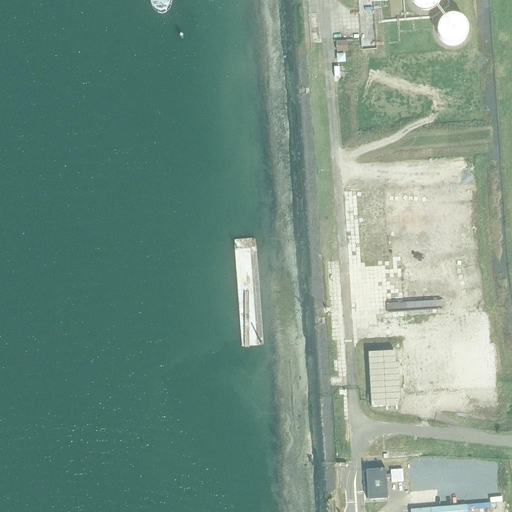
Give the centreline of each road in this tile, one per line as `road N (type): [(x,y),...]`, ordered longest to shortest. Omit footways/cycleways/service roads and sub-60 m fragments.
road 1 (unclassified): [(355,424),(325,0)]
road 2 (unclassified): [(355,424),(511,441)]
